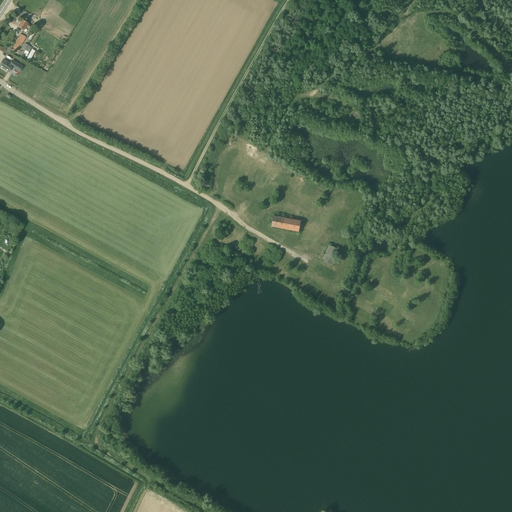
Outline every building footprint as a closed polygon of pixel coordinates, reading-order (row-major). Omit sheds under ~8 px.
[(29,29),(31,25),(28,23),(22,20),(18,27),(23,30),(25,27),(29,29)] [(21,46),(26,37),(20,34),(11,50),(15,52),(20,46),(21,46)] [(30,60),(35,51),(32,50),(27,59),(30,60)] [(3,60),(0,64),(0,66),(8,72),(11,67),(16,70),(19,72),(22,67),(19,65),(12,60),(10,64),(5,61),(4,60),(3,60)] [(300,232),(302,220),(274,215),(272,227),(300,232)] [(323,260),(333,264),(339,249),(329,245),(323,260)]
